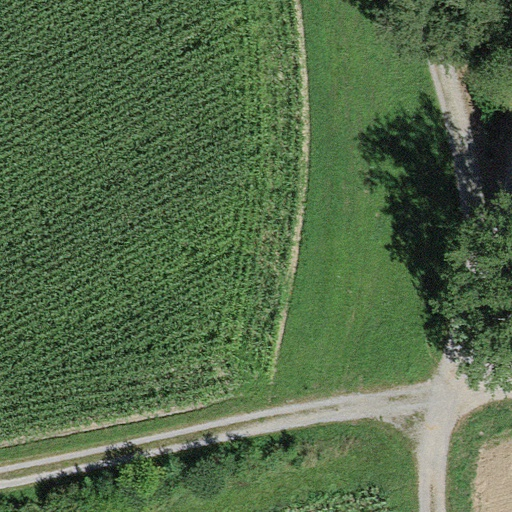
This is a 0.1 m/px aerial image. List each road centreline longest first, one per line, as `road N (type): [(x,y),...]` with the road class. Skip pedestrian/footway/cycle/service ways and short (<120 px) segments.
road 1 (track): [(477,231),(447,388),(0,475)]
road 2 (track): [(418,0),(451,99),(477,231)]
road 3 (track): [(436,511),(434,435),(447,388),(511,378)]
road 4 (track): [(477,231),(511,98)]
